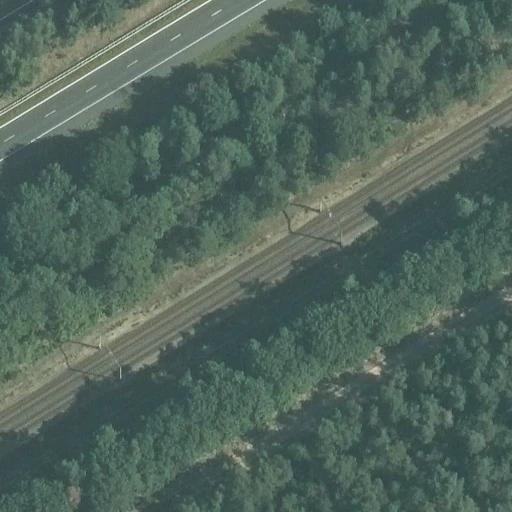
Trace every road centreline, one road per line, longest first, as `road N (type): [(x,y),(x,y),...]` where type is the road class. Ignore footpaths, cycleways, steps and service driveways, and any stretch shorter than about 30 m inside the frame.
road 1 (track): [(0,486),(511,168)]
road 2 (motorway): [(0,148),(246,0)]
